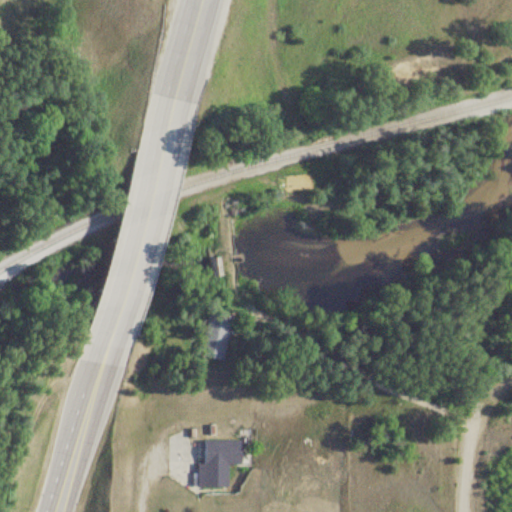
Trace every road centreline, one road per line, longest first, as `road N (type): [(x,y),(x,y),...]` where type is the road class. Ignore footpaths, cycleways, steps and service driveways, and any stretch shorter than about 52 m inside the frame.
road 1 (primary): [(97,361),(175,102)]
road 2 (primary): [(54,511),(97,361)]
road 3 (residential): [(459,511),(461,444),(488,389)]
